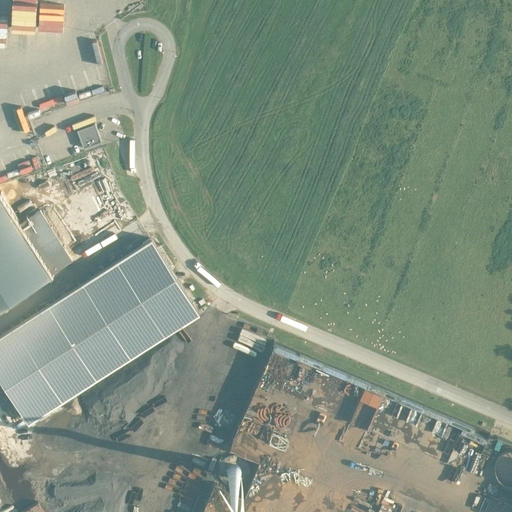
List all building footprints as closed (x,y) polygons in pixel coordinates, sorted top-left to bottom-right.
[(81,90),(103,85),(101,75),(79,80),(81,90)] [(19,82),(27,109),(51,103),(43,76),(19,82)] [(74,93),(80,90),(76,84),(70,86),(74,93)] [(68,102),(29,110),(39,158),(48,156),(52,175),(61,173),(58,159),(61,158),(62,163),(73,160),(72,152),(67,153),(65,147),(77,144),(68,102)] [(9,131),(23,125),(19,116),(5,123),(9,131)] [(94,121),(76,127),(83,145),(101,139),(94,121)] [(0,179),(2,179),(0,172),(0,169),(10,167),(6,153),(0,155),(0,179)] [(48,187),(47,180),(50,179),(46,164),(30,167),(34,190),(48,187)] [(0,306),(53,272),(0,190),(0,306)] [(151,238),(0,334),(0,372),(28,417),(197,309),(151,238)] [(221,317),(212,342),(222,345),(231,321),(221,317)] [(247,386),(252,388),(268,345),(343,372),(346,364),(266,335),(247,386)] [(223,398),(231,400),(237,377),(229,375),(223,398)] [(383,391),(379,402),(388,405),(392,394),(383,391)] [(386,419),(389,407),(378,404),(375,415),(386,419)] [(388,415),(395,417),(397,410),(390,408),(388,415)] [(183,420),(157,449),(165,457),(191,427),(183,420)] [(92,427),(58,458),(68,468),(101,437),(92,427)] [(253,453),(252,447),(232,435),(231,435),(231,441),(234,446),(235,455),(222,427),(216,428),(220,452),(216,454),(217,460),(230,468),(231,474),(233,479),(238,482),(234,489),(240,486),(244,479),(244,474),(247,472),(249,469),(248,468),(247,462),(253,453)] [(511,441),(488,449),(497,481),(511,476),(511,441)] [(48,467),(54,474),(64,465),(58,458),(48,467)] [(25,491),(32,499),(50,483),(42,475),(25,491)] [(89,486),(96,478),(92,475),(85,483),(89,486)] [(241,493),(241,508),(247,507),(247,510),(258,510),(258,496),(251,497),(250,493),(241,493)] [(19,506),(27,499),(22,494),(14,501),(19,506)]
